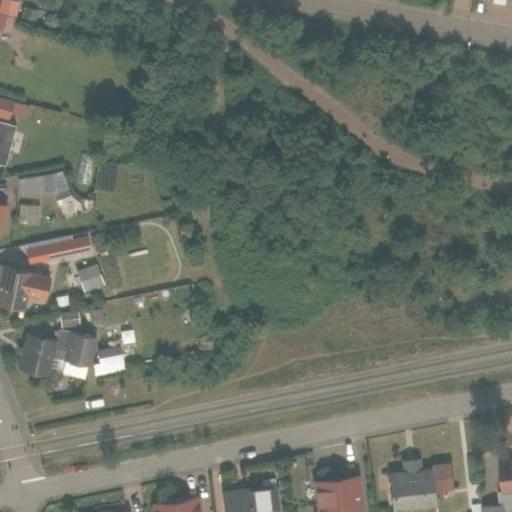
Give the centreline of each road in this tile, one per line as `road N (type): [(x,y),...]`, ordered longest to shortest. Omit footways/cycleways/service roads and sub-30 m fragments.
road 1 (residential): [(511,393),(26,496)]
road 2 (residential): [(511,42),(286,0)]
